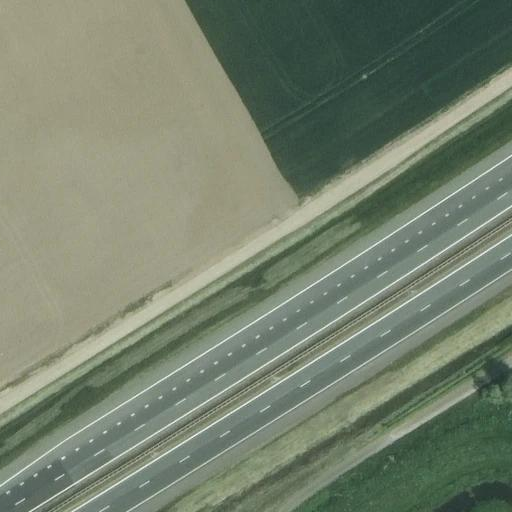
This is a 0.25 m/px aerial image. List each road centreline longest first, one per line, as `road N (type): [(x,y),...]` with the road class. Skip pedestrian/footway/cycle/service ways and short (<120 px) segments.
road 1 (unclassified): [(0,407),(511,80)]
road 2 (motorway): [(511,189),(7,511)]
road 3 (motorway): [(97,511),(511,255)]
